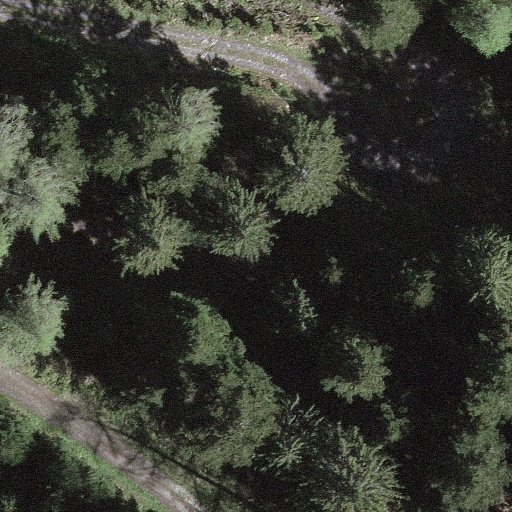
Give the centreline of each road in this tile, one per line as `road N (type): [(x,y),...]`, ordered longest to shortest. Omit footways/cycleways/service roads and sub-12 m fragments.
road 1 (track): [(321,0),(425,65),(447,111),(442,135),(415,157),(370,154),(326,92),(247,53),(0,12)]
road 2 (track): [(511,308),(157,239),(0,196)]
road 3 (track): [(0,372),(208,511)]
